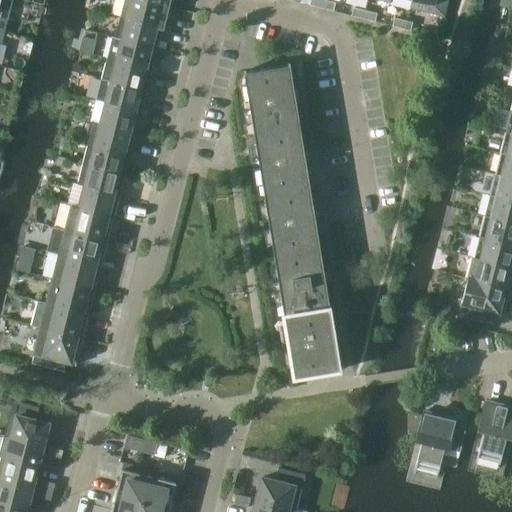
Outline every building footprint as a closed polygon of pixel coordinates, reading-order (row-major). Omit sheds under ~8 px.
[(0,0),(0,29),(5,31),(12,0),(0,0)] [(162,27),(167,6),(143,0),(124,0),(120,16),(162,27)] [(335,3),(324,0),(323,0),(322,7),(333,10),(335,3)] [(411,0),(410,7),(444,16),(447,0),(411,0)] [(363,18),(365,10),(354,7),(352,15),(363,18)] [(377,13),(365,10),(363,18),(375,21),(377,13)] [(157,48),(162,27),(120,16),(115,38),(157,48)] [(405,29),(407,21),(395,18),(393,25),(405,29)] [(83,37),(80,51),(93,54),(96,40),(83,37)] [(151,69),(157,48),(115,38),(109,58),(116,60),(151,69)] [(491,38),(489,47),(502,50),(504,42),(491,38)] [(146,90),(151,69),(116,60),(109,58),(104,79),(111,81),(146,90)] [(326,282),(312,200),(306,161),(305,151),(296,101),(295,91),(290,65),(244,72),(247,87),(294,376),(340,369),(336,343),(334,333),(326,282)] [(141,111),(146,90),(111,81),(106,102),(141,111)] [(141,111),(106,102),(96,100),(90,121),(100,123),(135,132),(141,111)] [(130,153),(135,132),(100,123),(95,144),(130,153)] [(511,133),(505,132),(500,153),(511,155),(511,133)] [(125,174),(130,153),(95,144),(88,142),(83,163),(125,174)] [(511,155),(500,153),(494,174),(511,178),(511,155)] [(119,195),(125,174),(83,163),(77,184),(84,186),(119,195)] [(511,178),(494,174),(489,195),(511,200),(511,178)] [(114,216),(119,195),(84,186),(79,206),(79,207),(114,216)] [(511,200),(489,195),(484,215),(511,222),(511,200)] [(108,240),(114,216),(79,207),(79,206),(72,204),(66,230),(108,240)] [(511,222),(484,215),(479,236),(511,244),(511,222)] [(101,265),(108,240),(66,230),(60,254),(101,265)] [(511,244),(479,236),(473,257),(511,267),(511,244)] [(23,246),(17,269),(30,273),(36,249),(23,246)] [(95,289),(101,265),(60,254),(53,279),(95,289)] [(511,267),(473,257),(468,278),(510,289),(510,290),(511,290),(511,267)] [(504,315),(510,290),(510,289),(468,278),(462,303),(469,305),(467,315),(466,315),(466,316),(491,323),(494,311),(503,313),(503,314),(504,315)] [(89,314),(95,289),(53,279),(47,303),(89,314)] [(430,300),(426,313),(447,319),(451,306),(430,300)] [(83,338),(89,314),(47,303),(37,301),(31,325),(41,327),(83,338)] [(76,364),(83,338),(41,327),(32,363),(63,371),(66,361),(76,364)] [(13,400),(3,436),(10,438),(11,437),(43,445),(49,423),(36,419),(39,406),(13,400)] [(484,403),(477,430),(483,431),(475,464),(476,464),(479,455),(499,460),(497,469),(498,469),(506,437),(511,439),(511,438),(511,411),(485,405),(485,403),(484,403)] [(460,451),(465,430),(456,427),(457,422),(456,422),(455,423),(423,415),(423,414),(422,413),(415,440),(421,442),(413,474),(415,474),(417,465),(437,470),(435,479),(436,480),(444,447),(460,451)] [(126,435),(123,447),(139,450),(142,439),(126,435)] [(38,466),(43,445),(11,437),(10,438),(3,436),(0,449),(0,456),(38,466)] [(157,443),(154,455),(164,457),(167,445),(157,443)] [(49,446),(47,456),(60,460),(63,450),(49,446)] [(0,478),(33,487),(38,466),(0,456),(0,458),(0,478)] [(124,462),(115,495),(142,502),(151,469),(124,462)] [(262,477),(256,499),(293,508),(293,510),(295,510),(305,474),(278,467),(275,480),(262,477)] [(177,476),(151,469),(142,502),(169,509),(177,476)] [(33,487),(0,478),(0,501),(27,508),(33,487)] [(41,480),(38,488),(52,492),(55,483),(41,480)] [(50,501),(52,492),(38,488),(36,497),(50,501)] [(250,497),(236,494),(234,504),(248,507),(250,497)] [(139,511),(142,502),(115,495),(111,511),(139,511)] [(293,508),(256,499),(252,511),(292,511),(293,510),(293,508)] [(0,511),(26,511),(27,508),(0,501),(0,511)] [(168,511),(169,509),(142,502),(139,511),(168,511)]
